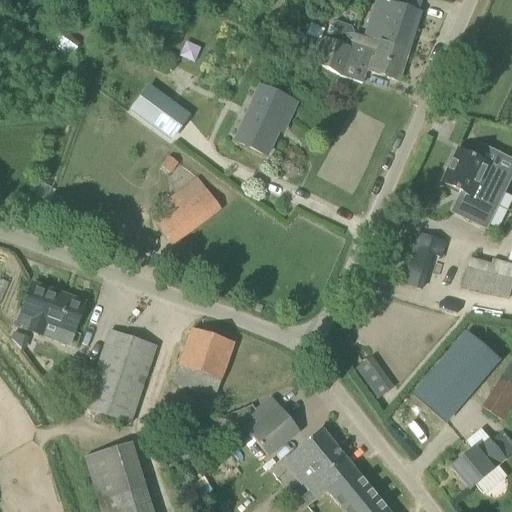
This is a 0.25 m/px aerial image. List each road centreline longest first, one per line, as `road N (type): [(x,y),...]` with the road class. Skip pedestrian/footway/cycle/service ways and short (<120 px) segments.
road 1 (unclassified): [(304,372),(470,0)]
road 2 (unclassified): [(304,372),(270,341),(214,310),(0,235)]
road 3 (unclassified): [(428,511),(304,372)]
